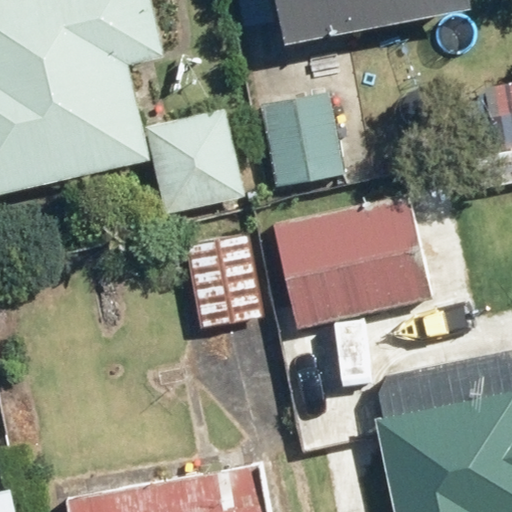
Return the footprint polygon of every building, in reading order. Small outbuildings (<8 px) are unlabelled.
[(161,62),(145,0),(0,0),(0,195),(141,161),(119,73),(161,62)] [(348,181),(317,39),(454,9),(452,0),(253,0),(264,51),(246,55),(277,196),(348,181)] [(243,195),(220,106),(143,126),(166,216),(243,195)] [(511,145),(474,151),(479,188),(511,183),(511,145)] [(267,225),(289,327),(427,297),(406,195),(267,225)] [(242,236),(180,246),(194,330),(256,320),(242,236)] [(511,511),(511,410),(508,392),(368,420),(385,511),(511,511)] [(54,500),(56,511),(274,511),(267,464),(54,500)] [(0,511),(11,511),(6,487),(0,488),(0,511)]
